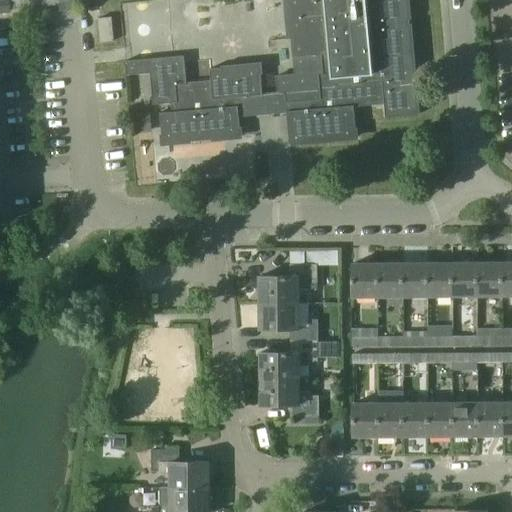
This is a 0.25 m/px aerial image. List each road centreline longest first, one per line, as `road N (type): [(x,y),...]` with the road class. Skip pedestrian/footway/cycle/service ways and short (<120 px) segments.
road 1 (residential): [(212,219),(124,220),(96,209),(73,13)]
road 2 (residential): [(265,476),(242,464),(232,441),(212,219)]
road 3 (residential): [(212,219),(430,215),(476,184)]
road 4 (residential): [(511,484),(489,476),(265,476)]
road 5 (residential): [(460,0),(476,184)]
